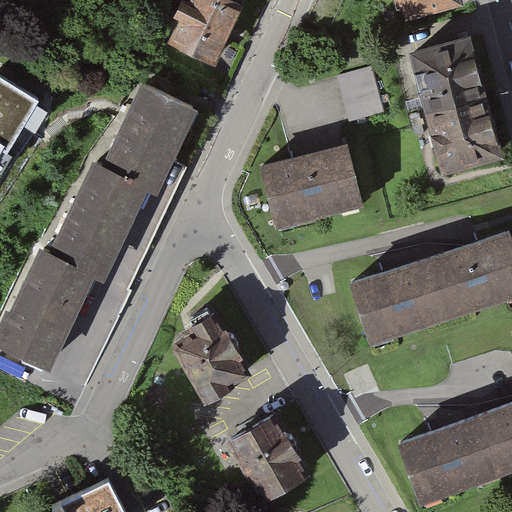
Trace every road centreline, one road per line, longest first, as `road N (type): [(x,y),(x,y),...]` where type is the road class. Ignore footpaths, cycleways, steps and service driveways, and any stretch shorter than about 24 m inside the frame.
road 1 (residential): [(192,219),(214,229),(376,511)]
road 2 (residential): [(292,0),(192,219)]
road 3 (residential): [(192,219),(94,425)]
